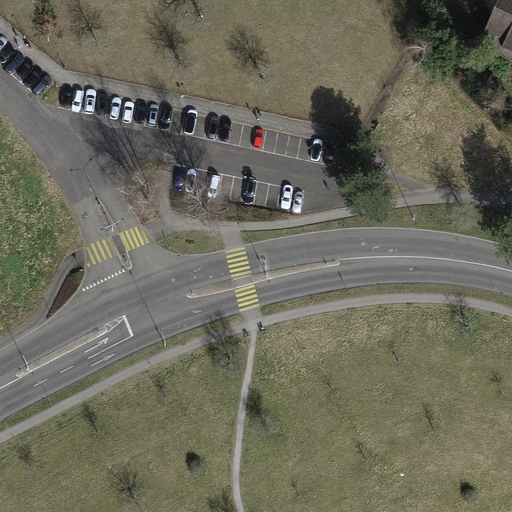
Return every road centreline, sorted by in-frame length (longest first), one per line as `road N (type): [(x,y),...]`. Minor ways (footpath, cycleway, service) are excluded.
road 1 (secondary): [(155,306),(363,258),(479,262),(511,272)]
road 2 (residential): [(155,306),(93,195),(0,87)]
road 3 (secondary): [(0,386),(155,306)]
